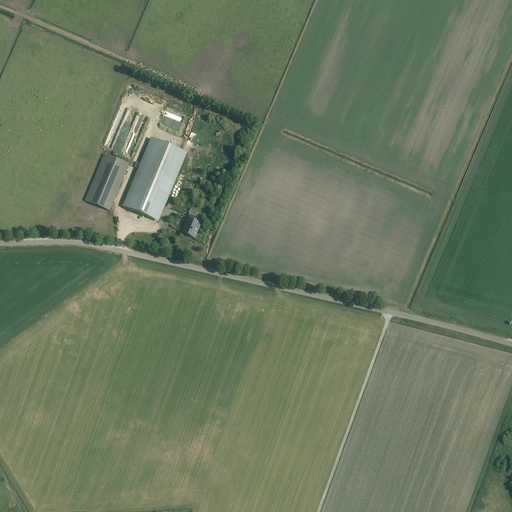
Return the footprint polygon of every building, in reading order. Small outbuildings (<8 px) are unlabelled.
[(109,150),(115,135),(110,133),(104,148),(109,150)] [(130,158),(137,137),(130,134),(122,155),(130,158)] [(150,140),(123,208),(159,223),(186,155),(150,140)] [(105,155),(86,202),(109,212),(129,164),(105,155)] [(190,210),(188,215),(196,218),(198,213),(190,210)] [(188,216),(181,232),(189,235),(189,237),(195,239),(200,226),(195,224),(196,219),(188,216)]
